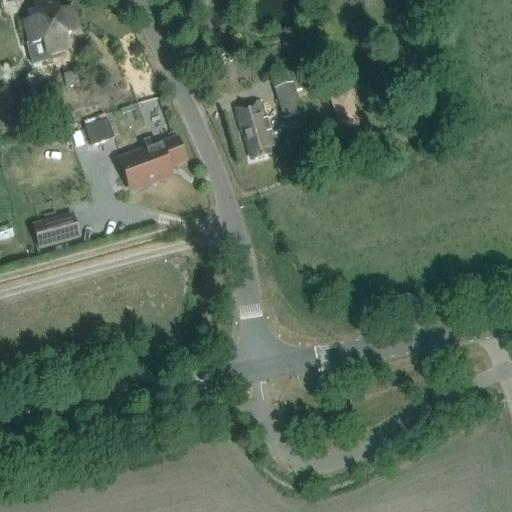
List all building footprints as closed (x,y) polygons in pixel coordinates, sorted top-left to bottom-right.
[(172,0),(169,14),(188,18),(191,0),(172,0)] [(60,14),(58,3),(33,9),(36,20),(26,23),(32,46),(43,43),(46,54),(70,48),(67,37),(79,34),(73,10),(60,14)] [(284,119),(302,113),(292,83),(274,89),(284,119)] [(352,90),(331,97),(343,130),(364,122),(352,90)] [(241,133),(244,133),(251,161),(271,155),(269,147),(273,146),(261,102),(235,109),(241,133)] [(91,148),(114,139),(107,121),(84,129),(91,148)] [(177,140),(121,160),(125,172),(124,172),(125,176),(126,176),(132,191),(136,190),(171,178),(168,169),(185,163),(177,140)] [(78,239),(72,216),(33,226),(39,249),(78,239)]
